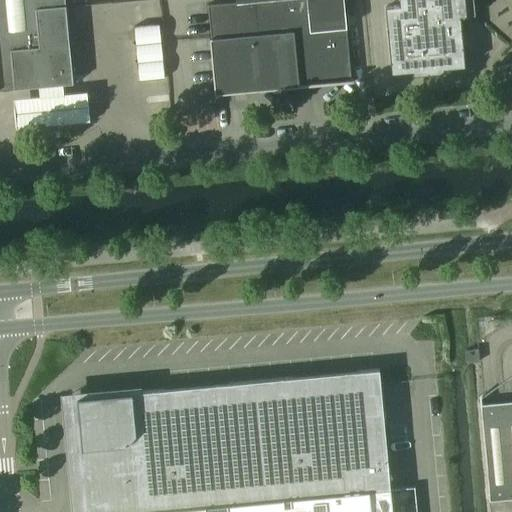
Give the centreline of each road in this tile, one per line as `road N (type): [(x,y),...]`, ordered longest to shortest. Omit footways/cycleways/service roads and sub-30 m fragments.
road 1 (secondary): [(511,241),(0,291)]
road 2 (unclassified): [(0,170),(511,121)]
road 3 (secondary): [(0,328),(511,283)]
